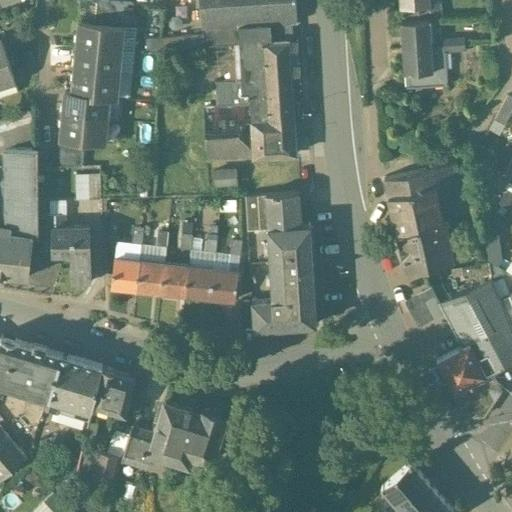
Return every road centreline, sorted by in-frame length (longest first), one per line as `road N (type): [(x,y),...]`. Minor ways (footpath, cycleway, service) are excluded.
road 1 (secondary): [(0,304),(249,370),(388,323)]
road 2 (primary): [(388,323),(348,207),(329,0)]
road 3 (primary): [(457,461),(388,323)]
